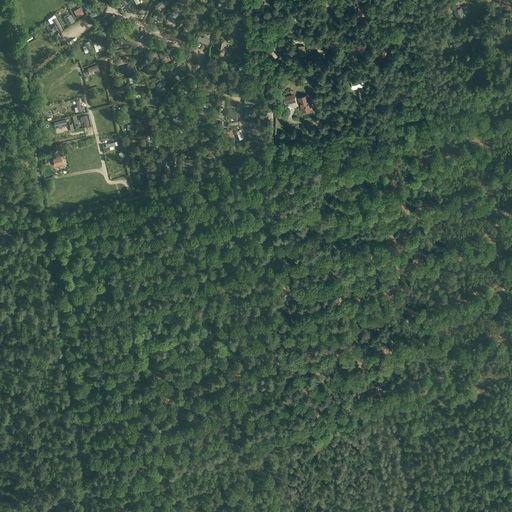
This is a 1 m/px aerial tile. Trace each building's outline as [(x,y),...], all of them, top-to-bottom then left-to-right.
[(90,14),(92,13),(90,10),(91,10),(85,0),(82,2),(88,12),(89,11),(90,14)] [(398,11),(406,10),(405,1),(397,2),(398,11)] [(457,14),(459,18),(471,12),(467,5),(458,10),(460,12),(457,14)] [(96,11),(92,13),(90,14),(89,14),(92,19),(98,15),(96,11)] [(166,19),(169,23),(178,14),(175,11),(166,19)] [(108,19),(114,27),(119,22),(114,14),(108,19)] [(74,21),(71,15),(65,19),(67,23),(68,25),(74,21)] [(53,29),(55,29),(57,28),(57,29),(59,32),(63,30),(55,17),(51,19),(55,25),(52,27),(53,29)] [(187,20),(182,30),(191,35),(194,30),(192,29),(195,25),(187,20)] [(239,33),(234,23),(230,25),(235,35),(239,33)] [(100,35),(103,32),(106,30),(103,26),(94,33),(96,37),(100,35)] [(461,36),(452,39),(455,47),(463,45),(461,36)] [(218,47),(216,55),(224,56),(225,49),(223,48),(225,41),(220,40),(219,47),(218,47)] [(118,41),(108,46),(110,49),(120,44),(118,41)] [(322,43),(319,48),(327,52),(330,48),(322,43)] [(352,54),(359,51),(361,50),(359,45),(356,46),(350,49),(352,54)] [(305,56),(304,46),(296,47),(297,56),(305,56)] [(388,50),(382,48),(379,55),(386,57),(388,50)] [(267,54),(271,61),(279,56),(275,49),(267,54)] [(178,52),(176,54),(181,61),(184,59),(178,52)] [(184,72),(178,64),(175,67),(181,75),(184,72)] [(480,64),(480,65),(475,66),(476,72),(486,70),(485,66),(483,66),(482,64),(480,64)] [(142,73),(144,76),(152,70),(150,67),(142,73)] [(353,89),(365,86),(362,78),(350,81),(353,89)] [(166,82),(162,79),(155,88),(158,91),(159,90),(161,92),(163,89),(162,87),(166,82)] [(403,92),(395,97),(398,102),(407,97),(403,92)] [(285,105),(296,102),(294,94),(283,97),(285,105)] [(309,101),(308,95),(299,97),(303,112),(312,109),(311,106),(312,106),(311,100),(309,101)] [(248,146),(254,150),(259,143),(253,139),(248,146)]
